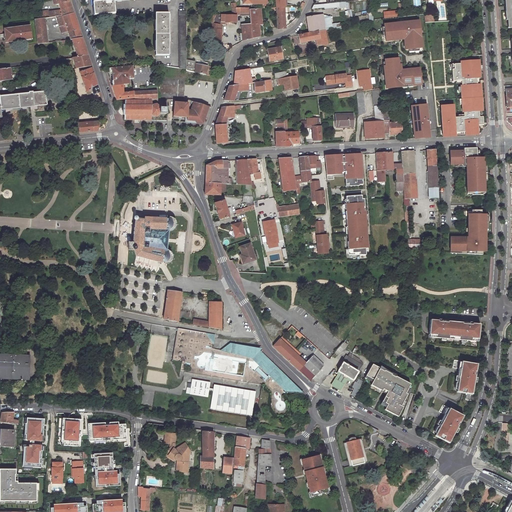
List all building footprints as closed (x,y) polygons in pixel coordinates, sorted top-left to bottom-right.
[(103,0),(92,0),(94,15),(115,13),(114,1),(120,0),(109,0),(110,0),(104,1),(103,0)] [(285,28),(284,6),(276,7),(278,29),(286,29),(285,28)] [(74,13),(72,7),(62,10),(63,15),(63,17),(74,13)] [(250,24),(258,23),(261,23),(260,10),(260,8),(248,9),(249,14),(249,20),(250,24)] [(69,36),(80,33),(74,13),(63,17),(68,31),(69,36)] [(168,14),(155,14),(155,55),(169,55),(168,14)] [(221,21),(221,22),(220,22),(220,24),(221,24),(225,25),(225,22),(236,22),(236,15),(221,14),(221,21)] [(61,33),(68,31),(63,17),(63,15),(56,16),(61,33)] [(322,15),(314,16),(317,32),(318,31),(325,30),(322,15)] [(317,32),(314,16),(307,17),(309,33),(317,32)] [(35,19),(36,28),(36,31),(38,43),(48,42),(44,18),(41,18),(35,19)] [(240,33),(240,35),(240,40),(242,40),(242,41),(251,39),(250,24),(249,20),(246,20),(247,24),(241,25),(241,33),(240,33)] [(419,20),(384,24),(386,40),(404,38),(405,48),(422,46),(419,20)] [(220,24),(219,24),(212,23),(211,41),(216,41),(215,43),(220,43),(221,30),(220,30),(221,24),(220,24)] [(251,39),(260,37),(258,23),(250,24),(251,39)] [(29,26),(3,29),(5,42),(31,39),(29,26)] [(319,40),(316,40),(318,47),(327,44),(325,30),(318,31),(319,40)] [(297,35),(300,43),(316,40),(319,40),(318,31),(317,32),(309,33),(297,35)] [(87,55),(83,43),(73,44),(77,57),(87,55)] [(281,47),(268,49),(270,61),(283,59),(281,47)] [(77,57),(73,58),(76,68),(91,66),(87,55),(77,57)] [(398,59),(384,60),(385,66),(383,66),(385,89),(421,85),(419,68),(401,70),(401,65),(398,65),(398,59)] [(194,63),(194,62),(186,60),(186,68),(186,69),(206,73),(206,71),(209,72),(211,71),(212,69),(210,67),(194,63)] [(441,109),(443,136),(456,135),(456,134),(456,133),(466,132),(466,134),(466,135),(474,135),(474,131),(477,131),(477,125),(480,125),(483,125),(482,116),(481,116),(480,116),(479,110),(481,110),(482,110),(481,102),(480,102),(479,102),(478,90),(479,90),(480,90),(480,84),(479,84),(478,84),(477,81),(477,77),(478,77),(480,77),(478,60),(460,61),(460,63),(451,64),(452,81),(455,80),(461,80),(461,82),(461,85),(460,85),(460,86),(461,92),(461,98),(461,104),(462,112),(463,112),(463,116),(457,117),(454,117),(453,106),(448,107),(448,104),(443,105),(443,109),(441,109)] [(43,74),(51,72),(50,66),(42,67),(43,74)] [(111,87),(116,100),(125,99),(134,98),(157,99),(157,93),(134,92),(126,93),(124,93),(124,91),(123,85),(129,85),(128,80),(133,80),(132,67),(105,69),(110,82),(112,82),(114,81),(115,86),(112,86),(111,87)] [(9,68),(0,69),(0,80),(19,78),(19,73),(14,74),(11,74),(9,68)] [(91,68),(80,72),(86,92),(91,90),(93,94),(99,92),(91,68)] [(248,83),(251,83),(249,69),(235,71),(234,86),(248,83)] [(359,87),(363,86),(370,85),(368,70),(357,71),(358,79),(359,79),(359,81),(358,81),(359,87)] [(345,74),(325,77),(326,83),(334,82),(335,84),(344,82),(345,88),(352,87),(351,76),(345,76),(345,74)] [(296,76),(282,78),(284,85),(284,91),(298,88),(296,76)] [(273,79),(274,86),(284,85),(282,78),(273,79)] [(184,79),(158,79),(158,99),(184,100),(184,93),(184,79)] [(271,80),(264,81),(265,91),(272,91),(271,80)] [(265,91),(264,81),(253,82),(255,93),(265,91)] [(229,86),(224,100),(233,101),(237,91),(248,90),(248,83),(234,86),(229,86)] [(0,117),(3,117),(2,111),(49,106),(48,98),(49,98),(49,96),(48,96),(47,92),(35,93),(35,92),(30,92),(30,93),(2,96),(2,95),(0,95),(0,117)] [(193,102),(199,103),(202,104),(209,106),(211,107),(213,100),(187,93),(184,93),(184,100),(185,100),(193,102)] [(168,103),(160,102),(160,107),(157,104),(152,106),(152,102),(126,102),(125,107),(124,107),(124,116),(125,116),(125,121),(152,121),(152,117),(157,118),(161,115),(167,115),(168,103)] [(173,116),(187,117),(187,110),(188,103),(174,102),(173,116)] [(203,124),(209,106),(202,104),(199,103),(193,102),(191,110),(187,110),(187,117),(186,122),(193,123),(193,121),(196,121),(196,123),(203,124)] [(425,105),(410,106),(413,140),(429,138),(425,105)] [(234,117),(234,109),(233,106),(221,107),(218,117),(227,117),(234,117)] [(381,107),(374,108),(375,120),(383,119),(382,110),(381,107)] [(389,123),(388,110),(382,110),(383,119),(385,134),(390,134),(390,135),(402,134),(401,122),(389,123)] [(353,114),(335,115),(336,127),(354,127),(353,114)] [(226,124),(227,117),(218,117),(215,125),(216,142),(227,142),(226,124)] [(306,119),(306,121),(307,127),(312,127),(312,141),(322,140),(320,118),(306,119)] [(383,121),(364,122),(365,139),(384,138),(383,121)] [(78,124),(79,132),(98,130),(99,122),(78,124)] [(284,131),(275,131),(276,145),(276,146),(285,146),(284,132),(284,131)] [(299,145),(298,131),(284,132),(285,146),(299,145)] [(464,149),(464,151),(450,152),(451,165),(455,165),(464,164),(467,166),(467,167),(467,180),(469,180),(469,186),(467,186),(468,194),(473,194),(473,195),(483,194),(483,188),(485,188),(485,180),(484,165),(484,158),(477,158),(476,148),(464,149)] [(438,187),(437,170),(435,150),(427,150),(429,188),(438,187)] [(392,152),(376,153),(376,163),(384,163),(384,169),(391,169),(392,167),(392,152)] [(338,154),(325,155),(327,174),(341,173),(341,171),(344,171),(344,173),(344,174),(347,173),(347,178),(345,178),(345,183),(348,183),(348,186),(358,185),(358,184),(362,184),(361,177),(361,172),(359,172),(359,169),(360,169),(360,153),(352,154),(352,156),(349,156),(349,154),(344,154),(344,156),(338,156),(338,154)] [(309,163),(309,167),(315,166),(314,159),(316,159),(316,155),(307,156),(308,163),(309,163)] [(307,156),(299,156),(302,181),(310,180),(308,163),(307,156)] [(291,157),(279,157),(284,190),(296,188),(291,157)] [(416,197),(414,157),(401,157),(401,168),(402,181),(403,190),(403,198),(416,197)] [(245,159),(237,160),(238,184),(242,184),(250,185),(250,181),(249,174),(246,159),(245,159)] [(258,172),(256,159),(246,159),(249,174),(258,172)] [(230,168),(230,160),(218,161),(216,161),(206,166),(205,183),(220,184),(227,184),(228,168),(230,168)] [(384,163),(376,163),(377,169),(377,181),(385,180),(384,169),(384,163)] [(310,180),(311,193),(311,200),(316,199),(316,203),(324,202),(323,189),(319,190),(318,179),(310,180)] [(220,195),(220,184),(205,183),(205,195),(220,195)] [(250,185),(242,184),(244,196),(252,197),(251,188),(250,185)] [(438,198),(438,187),(429,188),(429,198),(438,198)] [(347,222),(348,227),(365,225),(364,220),(363,220),(362,215),(364,214),(364,210),(362,210),(362,206),(364,206),(363,198),(361,199),(361,195),(345,196),(345,200),(347,200),(347,204),(346,204),(346,211),(345,211),(346,219),(349,219),(349,222),(347,222)] [(224,200),(214,203),(219,219),(234,215),(233,211),(228,213),(224,200)] [(236,211),(237,214),(255,209),(253,202),(252,202),(248,203),(248,207),(236,211)] [(298,203),(276,207),(278,217),(299,213),(298,203)] [(482,215),(482,210),(472,210),(472,214),(468,214),(468,228),(470,228),(470,233),(470,238),(468,238),(451,238),(451,250),(454,250),(454,252),(467,252),(467,254),(483,255),(483,247),(482,240),(486,240),(486,231),(486,216),(486,215),(482,215)] [(133,231),(132,243),(127,243),(127,250),(133,250),(136,256),(161,263),(164,263),(163,264),(165,264),(166,264),(168,263),(170,261),(171,259),(171,257),(170,255),(169,254),(168,253),(167,252),(168,242),(168,240),(168,238),(169,231),(171,230),(172,230),(174,228),(174,226),(175,226),(175,223),(174,221),(173,220),(172,219),(170,219),(169,219),(168,219),(166,219),(144,218),(144,220),(135,219),(133,231)] [(324,233),(323,219),(315,220),(318,252),(328,251),(328,247),(329,247),(328,237),(327,237),(327,233),(324,233)] [(273,220),(262,222),(264,232),(265,232),(267,244),(277,242),(273,220)] [(239,223),(230,225),(233,237),(242,235),(239,223)] [(347,242),(348,255),(356,255),(356,253),(359,253),(359,255),(366,255),(365,248),(367,248),(366,236),(364,236),(364,231),(365,231),(365,225),(348,227),(348,231),(350,230),(350,234),(348,234),(349,242),(347,242)] [(420,240),(406,240),(406,249),(420,249),(420,240)] [(250,244),(240,247),(242,255),(243,257),(242,258),(243,264),(255,259),(250,244)] [(182,293),(168,291),(164,319),(178,322),(182,293)] [(222,302),(209,302),(209,309),(209,322),(193,320),(193,325),(222,330),(222,302)] [(438,320),(430,320),(429,335),(437,336),(437,338),(448,339),(448,337),(454,337),(460,337),(460,340),(471,341),(471,338),(479,339),(481,324),(472,323),(472,324),(438,321),(438,320)] [(214,335),(177,328),(171,360),(181,362),(179,370),(183,371),(183,372),(262,384),(270,393),(270,407),(271,411),(274,414),(276,416),(279,416),(282,416),(285,415),(287,413),(288,411),(289,408),(288,404),(287,401),(284,399),(283,398),(284,393),(288,394),(288,392),(298,392),(298,390),(299,390),(259,350),(257,348),(249,347),(230,344),(221,350),(211,349),(214,335)] [(280,338),(298,355),(300,353),(282,336),(280,338)] [(298,355),(280,338),(273,346),(300,371),(307,363),(298,355)] [(31,355),(0,354),(0,378),(30,379),(31,355)] [(353,380),(362,364),(348,355),(338,372),(353,380)] [(323,366),(312,358),(300,371),(310,381),(323,366)] [(477,365),(454,360),(452,368),(458,369),(457,377),(456,381),(456,383),(457,383),(456,389),(456,392),(472,395),(474,382),(475,378),(475,376),(474,376),(475,372),(476,372),(477,365)] [(394,379),(387,375),(375,393),(386,400),(390,394),(386,392),(394,379)] [(185,393),(207,397),(210,382),(191,378),(191,383),(187,383),(185,393)] [(213,385),(210,410),(252,416),(255,390),(213,385)] [(462,416),(441,405),(438,412),(443,415),(440,422),(437,426),(437,427),(438,428),(435,434),(434,436),(448,444),(454,432),(456,429),(457,426),(456,426),(458,423),(459,423),(462,416)] [(18,421),(12,420),(13,413),(1,413),(0,422),(9,424),(17,425),(18,421)] [(44,419),(27,418),(26,441),(30,441),(29,444),(25,444),(24,466),(41,467),(42,445),(34,445),(34,441),(42,442),(44,419)] [(64,418),(63,418),(61,441),(64,442),(64,445),(76,446),(77,443),(79,443),(80,435),(81,435),(80,431),(81,420),(69,419),(64,418)] [(105,422),(88,423),(89,438),(94,437),(95,440),(102,440),(102,437),(110,437),(110,439),(120,439),(120,436),(127,436),(126,427),(123,428),(123,424),(119,424),(118,422),(109,422),(109,425),(105,425),(105,422)] [(14,431),(3,430),(2,448),(14,448),(14,431)] [(213,432),(203,431),(203,447),(213,448),(213,432)] [(174,435),(164,435),(163,445),(169,445),(168,451),(165,456),(172,462),(174,460),(177,463),(176,472),(187,473),(188,463),(186,463),(186,456),(185,454),(189,452),(185,444),(174,451),(173,450),(174,435)] [(248,449),(248,448),(249,445),(246,444),(246,438),(236,436),(235,447),(245,448),(245,449),(248,449)] [(348,460),(349,466),(367,462),(365,451),(364,448),(362,439),(357,440),(356,437),(352,437),(351,438),(349,439),(350,441),(344,443),(348,460)] [(261,439),(261,449),(270,449),(270,441),(262,440),(262,439),(261,439)] [(203,455),(213,456),(213,448),(203,447),(203,455)] [(243,469),(245,449),(245,448),(235,447),(234,465),(238,466),(238,469),(243,469)] [(258,465),(264,466),(270,466),(270,449),(261,449),(258,449),(258,465)] [(111,452),(94,453),(94,457),(94,461),(95,469),(94,469),(94,472),(95,472),(95,479),(95,487),(104,486),(104,483),(107,483),(108,486),(118,486),(118,475),(115,475),(115,472),(112,472),(112,470),(111,462),(111,452)] [(200,466),(213,467),(213,456),(203,455),(200,454),(200,466)] [(232,458),(223,457),(222,468),(227,469),(227,473),(231,473),(232,458)] [(328,492),(320,459),(319,458),(309,461),(309,458),(302,460),(311,496),(328,492)] [(83,483),(82,461),(73,461),(73,468),(72,468),(73,477),(75,477),(75,483),(83,483)] [(61,484),(62,463),(52,463),(52,469),(51,469),(51,478),(52,478),(51,484),(61,484)] [(256,485),(264,486),(264,466),(258,465),(256,485)] [(16,469),(0,469),(0,501),(36,501),(36,484),(17,483),(17,474),(16,474),(16,469)] [(243,471),(234,470),(233,483),(242,483),(243,471)] [(264,486),(256,485),(255,498),(264,499),(264,486)] [(148,492),(154,493),(154,489),(149,488),(149,489),(143,489),(143,488),(138,487),(138,494),(142,494),(141,502),(142,511),(149,511),(148,499),(148,492)] [(121,504),(120,500),(110,501),(110,503),(102,503),(102,505),(95,505),(91,505),(91,511),(124,511),(124,503),(121,504)]
